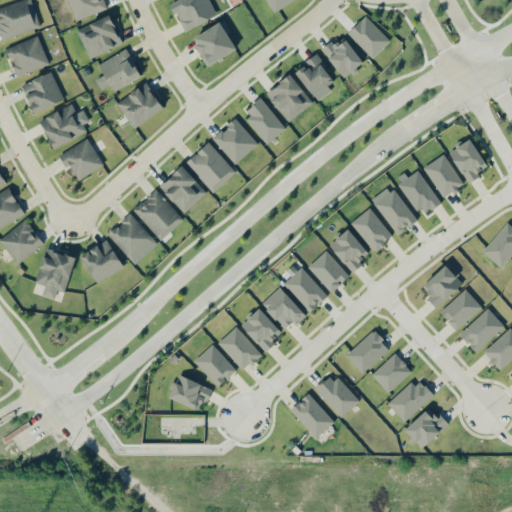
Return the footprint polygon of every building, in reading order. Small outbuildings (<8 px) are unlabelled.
[(0,35),(1,39),(37,28),(28,0),(20,0),(0,6),(0,35)] [(107,8),(103,0),(68,0),(75,20),(107,8)] [(217,16),(209,0),(175,0),(170,3),(184,31),(217,16)] [(293,0),(266,0),(275,13),(293,0)] [(122,43),(110,15),(76,29),(89,58),(122,43)] [(373,57),(390,40),(365,16),(348,33),(373,57)] [(208,66),(236,49),(220,22),(192,39),(208,66)] [(49,63),(37,35),(6,48),(17,77),(49,63)] [(322,48),(343,77),(363,63),(344,36),(333,44),(331,41),(322,48)] [(141,76),(127,48),(98,63),(104,75),(96,79),(101,89),(110,84),(114,90),(141,76)] [(336,84),(317,55),(295,69),(315,99),(336,84)] [(22,84),(34,113),(63,100),(52,72),(22,84)] [(265,93),(288,121),(313,101),(290,73),(265,93)] [(163,107),(146,82),(116,103),(134,128),(163,107)] [(286,128),(261,98),(242,112),(267,143),(286,128)] [(53,147),(91,131),(82,110),(76,112),(73,104),(40,118),(53,147)] [(258,144),(236,118),(213,138),(234,163),(258,144)] [(102,167),(89,139),(61,152),(74,180),(102,167)] [(448,153),(469,183),(490,168),(469,139),(448,153)] [(186,162),(214,192),(236,171),(208,141),(186,162)] [(464,184),(444,154),(423,167),(443,198),(464,184)] [(207,192),(182,165),(159,186),(184,213),(207,192)] [(440,204),(420,169),(399,181),(419,216),(440,204)] [(398,235),(417,220),(390,185),(371,199),(398,235)] [(0,192),(0,228),(24,214),(9,187),(0,192)] [(183,218),(156,189),(133,210),(160,240),(183,218)] [(351,221),(375,251),(393,237),(370,207),(351,221)] [(107,234),(135,264),(157,243),(129,213),(107,234)] [(0,238),(0,242),(17,264),(42,243),(33,232),(35,231),(25,218),(0,238)] [(511,254),(511,226),(507,222),(482,250),(500,267),(511,254)] [(352,271),(371,254),(348,228),(329,245),(352,271)] [(124,267),(107,239),(80,255),(97,283),(124,267)] [(75,257),(45,248),(35,282),(45,285),(42,295),(55,299),(57,289),(65,292),(75,257)] [(307,267),(331,292),(349,275),(325,249),(307,267)] [(427,299),(436,308),(463,283),(445,264),(422,286),(431,296),(427,299)] [(309,313),(328,295),(301,267),(282,284),(309,313)] [(261,303),(286,331),(305,313),(280,286),(261,303)] [(456,330),(482,306),(465,288),(439,312),(456,330)] [(241,325),(265,351),(284,334),(259,308),(241,325)] [(505,327),(489,308),(459,332),(474,351),(505,327)] [(243,370),(261,354),(236,326),(217,343),(243,370)] [(483,352),(500,370),(511,358),(511,329),(510,327),(483,352)] [(361,373),(390,348),(375,329),(345,354),(361,373)] [(236,369),(212,344),(194,361),(218,387),(236,369)] [(388,392),(412,370),(395,352),(371,374),(388,392)] [(359,400),(332,372),(315,389),(341,417),(359,400)] [(211,387),(179,374),(169,398),(201,411),(211,387)] [(388,404),(404,421),(433,394),(417,377),(388,404)] [(290,410),(316,438),(334,421),(308,393),(290,410)] [(422,448),(448,425),(430,406),(404,429),(422,448)]
